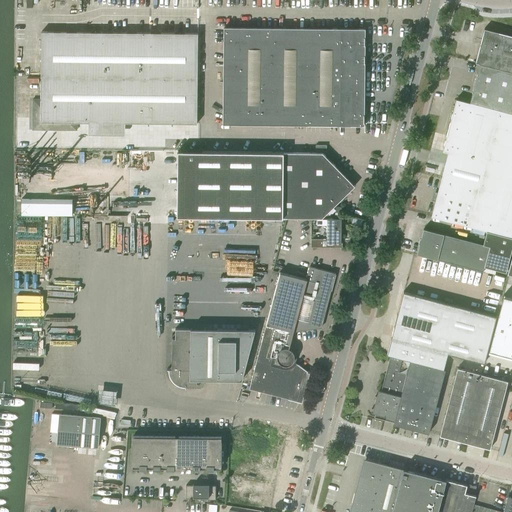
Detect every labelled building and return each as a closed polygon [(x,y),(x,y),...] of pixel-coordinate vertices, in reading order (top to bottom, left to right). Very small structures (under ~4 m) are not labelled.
[(224,27),(223,123),(364,125),(365,28),(224,27)] [(511,71),(511,35),(485,28),(475,62),(480,63),(511,71)] [(77,122),(125,123),(197,123),(198,33),(41,31),(41,99),(33,99),(33,129),(77,130),(77,122)] [(511,113),(511,71),(480,63),(470,102),(511,113)] [(511,113),(470,102),(456,98),(443,150),(448,152),(511,168),(511,113)] [(179,151),(179,216),(284,217),(284,152),(179,151)] [(284,152),(284,217),(322,217),(355,185),(323,152),(284,152)] [(511,168),(448,152),(431,216),(487,230),(511,236),(511,168)] [(22,197),(22,213),(73,214),(73,198),(22,197)] [(341,217),(327,217),(327,238),(312,238),(312,246),(343,246),(343,231),(341,231),(341,217)] [(506,271),(511,249),(511,236),(487,230),(483,244),(424,228),(417,254),(483,271),(485,266),(506,271)] [(307,279),(280,272),(267,322),(293,329),(293,331),(322,327),(336,273),(310,266),(307,279)] [(496,316),(403,291),(388,354),(391,355),(444,368),(448,353),(484,362),(496,316)] [(504,294),(496,324),(506,326),(511,305),(511,298),(504,297),(505,295),(504,294)] [(291,338),(293,331),(293,329),(267,322),(249,388),(302,402),(309,373),(295,362),(294,363),(293,361),(293,360),(294,358),(295,357),(295,352),(293,352),(291,349),(290,348),(288,348),(289,346),(291,338)] [(506,326),(496,324),(488,353),(489,353),(490,351),(499,354),(506,326)] [(511,346),(511,327),(506,326),(499,354),(509,356),(511,346)] [(242,380),(255,329),(175,328),(175,338),(172,338),(172,369),(168,369),(168,371),(168,372),(169,374),(169,375),(170,377),(171,379),(172,380),(174,382),(175,383),(176,384),(178,385),(180,386),(183,386),(185,386),(185,383),(197,383),(197,379),(242,380)] [(444,368),(391,355),(382,390),(379,390),(373,412),(376,413),(375,416),(394,421),(393,423),(429,433),(446,369),(444,368)] [(440,435),(490,448),(508,381),(458,367),(440,435)] [(98,401),(116,403),(117,389),(99,388),(98,401)] [(53,413),(52,430),(59,430),(60,414),(53,413)] [(100,417),(60,414),(59,430),(58,444),(98,447),(100,417)] [(176,435),(133,435),(133,467),(221,468),(222,435),(179,435),(179,436),(176,436),(176,435)] [(364,457),(349,511),(391,511),(403,468),(364,457)] [(437,511),(447,479),(403,468),(391,511),(437,511)] [(471,511),(476,495),(465,492),(467,484),(447,479),(437,511),(471,511)] [(187,484),(187,497),(195,498),(195,496),(201,496),(201,499),(216,499),(216,484),(209,484),(209,483),(194,483),(194,484),(187,484)] [(476,486),(469,484),(467,491),(475,493),(476,486)] [(511,511),(511,496),(508,495),(503,511),(511,511)]
